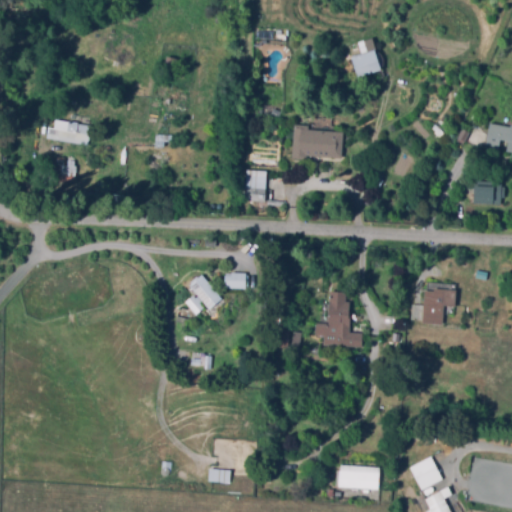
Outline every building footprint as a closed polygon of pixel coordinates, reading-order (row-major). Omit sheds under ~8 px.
[(355,59),(380,52),(385,72),(360,79),(355,59)] [(172,75),(165,72),(169,60),(176,62),(172,75)] [(89,141),(51,136),(52,128),(65,130),(66,121),(91,124),(89,141)] [(511,141),(501,140),(500,149),(487,147),(490,123),(511,126),(511,141)] [(306,160),(292,159),(294,124),(309,125),(309,130),(343,131),(342,158),(306,156),(306,160)] [(75,174),(58,175),(58,165),(68,165),(68,157),(75,157),(75,174)] [(266,201),(244,200),(246,169),(267,170),(266,201)] [(472,203),(501,204),(502,183),(473,182),(472,203)] [(206,247),(206,238),(216,238),(216,247),(206,247)] [(487,279),(476,278),(477,269),(489,271),(487,279)] [(247,289),(225,289),(225,273),(246,273),(247,289)] [(209,309),(190,285),(203,274),(223,298),(209,309)] [(362,347),(324,345),(325,335),(315,334),(316,322),(327,322),(329,290),(347,291),(346,300),(351,301),(349,331),(363,332),(362,347)] [(426,291),(422,327),(442,328),(445,309),(456,310),(457,294),(426,291)] [(189,306),(185,301),(192,295),(196,300),(189,306)] [(199,314),(193,307),(199,302),(205,309),(199,314)] [(281,355),(268,354),(271,320),(290,321),(288,346),(282,345),(281,355)] [(299,353),(290,352),(295,330),(303,332),(299,353)] [(440,480),(431,457),(409,466),(419,489),(440,480)] [(379,489),(340,487),(341,464),(380,467),(379,489)] [(212,471),(233,472),(232,485),(211,484),(212,471)] [(433,511),(426,499),(441,491),(451,511),(433,511)]
